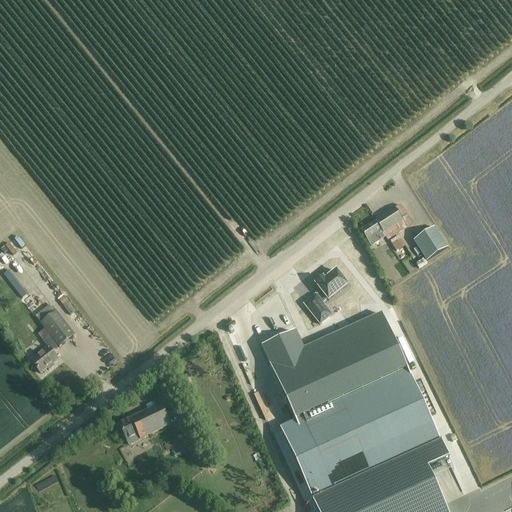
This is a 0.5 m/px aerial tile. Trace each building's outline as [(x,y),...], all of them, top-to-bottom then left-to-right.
[(413,225),(407,216),(400,206),(362,232),(372,247),(385,238),(388,242),(413,225)] [(434,229),(413,242),(427,263),(447,249),(434,229)] [(397,238),(390,243),(396,252),(404,247),(397,238)] [(398,270),(391,259),(386,252),(381,255),(393,274),(398,270)] [(316,296),(304,305),(320,326),(332,316),(322,304),(327,300),(328,301),(348,286),(336,272),(324,281),(323,279),(315,285),(321,293),(316,297),(316,296)] [(50,301),(44,309),(50,313),(56,306),(50,301)] [(58,348),(74,336),(56,312),(39,325),(44,331),(37,336),(43,343),(42,343),(47,349),(30,362),(40,375),(47,370),(48,372),(54,367),(52,365),(57,361),(50,352),(57,347),(58,348)] [(296,334),(261,349),(296,425),(408,374),(408,372),(390,333),(382,315),(304,351),(296,334)] [(425,364),(421,367),(428,381),(433,378),(425,364)] [(296,425),(281,432),(312,500),(419,451),(439,442),(408,374),(296,425)] [(430,383),(435,396),(439,394),(434,381),(430,383)] [(131,446),(171,425),(161,405),(120,426),(131,446)] [(178,442),(164,448),(167,453),(171,451),(174,458),(180,455),(183,453),(182,451),(178,442)] [(446,511),(419,451),(312,500),(317,511),(446,511)]
